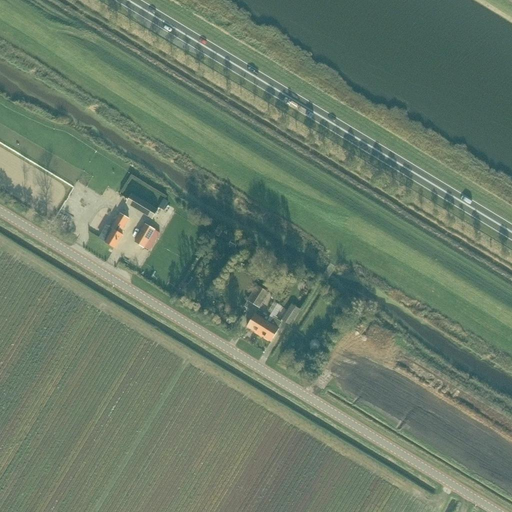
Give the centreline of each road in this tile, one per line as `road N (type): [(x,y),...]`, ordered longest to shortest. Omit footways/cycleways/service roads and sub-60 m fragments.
road 1 (unclassified): [(497,511),(0,210)]
road 2 (primary): [(511,232),(127,0)]
